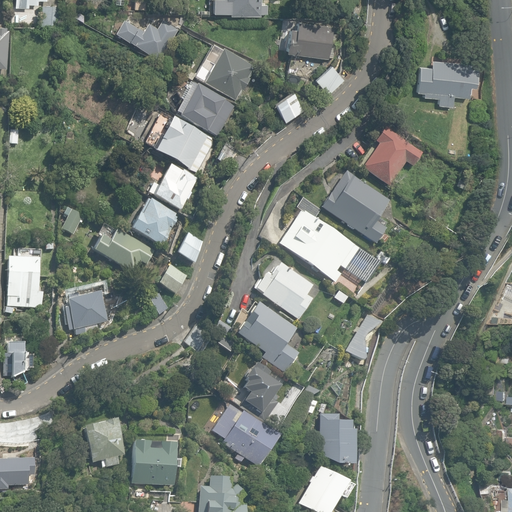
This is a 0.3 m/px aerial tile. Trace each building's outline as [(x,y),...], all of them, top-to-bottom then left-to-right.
[(135,0),(135,9),(145,10),(145,0),(135,0)] [(227,14),(259,15),(259,12),(265,12),(266,3),(259,3),(258,0),(210,0),(211,12),(228,12),(227,14)] [(41,26),(62,27),(63,6),(41,5),(41,26)] [(166,14),(175,14),(176,6),(167,6),(166,14)] [(142,31),(123,20),(114,36),(157,61),(175,28),(160,20),(155,29),(147,24),(142,31)] [(285,53),(328,59),(328,57),(332,57),(336,33),(332,33),(333,26),(295,21),(294,29),(288,28),(285,53)] [(193,79),(234,101),(239,92),(243,93),(250,80),(246,78),(253,66),(220,49),(218,52),(210,48),(193,79)] [(437,105),(451,106),(452,96),(467,97),(468,87),(472,87),(475,64),(431,60),(430,68),(418,67),(416,92),(423,93),(423,97),(438,98),(437,105)] [(312,77),(326,92),(341,77),(327,62),(312,77)] [(279,71),(271,65),(266,73),(274,78),(279,71)] [(206,131),(216,137),(233,107),(222,102),(222,101),(194,86),(193,87),(189,85),(184,94),(181,93),(177,100),(180,102),(174,113),(178,115),(178,117),(206,132),(206,131)] [(272,106),(284,124),(301,112),(289,95),(272,106)] [(188,170),(197,173),(212,146),(210,139),(171,118),(161,137),(159,136),(151,150),(188,170)] [(18,127),(8,127),(8,143),(18,143),(18,127)] [(360,168),(387,186),(403,162),(411,167),(420,153),(382,128),(372,143),(375,145),(360,168)] [(151,197),(179,211),(196,179),(181,171),(180,172),(167,166),(157,186),(153,183),(148,193),(152,195),(151,197)] [(373,244),(377,238),(380,233),(385,226),(375,219),(387,201),(344,172),(319,208),(373,244)] [(134,185),(138,178),(130,174),(126,181),(134,185)] [(455,187),(463,190),(466,184),(458,180),(455,187)] [(338,266),(365,283),(378,263),(313,219),(319,210),(301,197),(294,208),(298,211),(276,244),(334,282),(339,274),(335,271),(338,266)] [(128,230),(158,246),(160,243),(162,245),(163,242),(164,243),(167,237),(166,236),(172,226),(173,226),(176,220),(175,220),(176,218),(173,216),(175,214),(148,200),(147,201),(144,199),(128,230)] [(60,229),(72,235),(82,216),(65,209),(63,214),(66,217),(60,229)] [(99,237),(91,251),(133,274),(139,262),(145,265),(152,251),(124,236),(125,234),(119,231),(118,233),(114,231),(108,241),(99,237)] [(174,252),(192,261),(201,241),(184,232),(174,252)] [(376,239),(383,243),(387,237),(380,233),(376,239)] [(46,255),(46,246),(33,246),(33,251),(39,251),(39,255),(46,255)] [(376,260),(380,263),(384,256),(380,253),(376,260)] [(16,310),(21,311),(21,307),(28,307),(28,304),(36,304),(37,294),(29,293),(31,258),(4,256),(2,296),(3,296),(2,306),(16,307),(16,310)] [(260,295),(296,319),(310,298),(305,295),(311,286),(278,263),(270,276),(265,273),(254,289),(261,293),(260,295)] [(156,284),(175,294),(186,276),(167,265),(156,284)] [(84,334),(85,336),(96,332),(95,324),(106,321),(100,296),(103,295),(100,285),(75,291),(76,297),(65,300),(72,330),(73,330),(75,336),(84,334)] [(332,298),(341,304),(346,297),(337,291),(332,298)] [(147,301),(158,315),(166,308),(155,294),(147,301)] [(283,373),(297,353),(285,344),(296,330),(258,303),(236,334),(263,353),(260,358),(283,373)] [(343,351),(360,361),(361,358),(361,339),(365,333),(378,323),(365,315),(356,329),(354,328),(352,331),(354,333),(343,351)] [(184,342),(197,351),(209,335),(195,325),(184,342)] [(11,375),(11,378),(13,377),(23,373),(22,354),(24,354),(23,342),(6,343),(6,353),(2,353),(3,376),(11,375)] [(511,365),(511,357),(503,356),(503,364),(511,365)] [(243,409),(262,422),(273,407),(270,405),(274,400),(270,398),(278,385),(265,377),(268,372),(255,363),(244,379),(245,380),(244,381),(245,382),(241,387),(248,392),(241,401),(246,404),(243,409)] [(497,402),(506,402),(506,391),(498,391),(497,402)] [(302,410),(310,414),(315,402),(307,399),(302,410)] [(240,412),(228,404),(210,431),(222,439),(220,443),(236,454),(233,459),(239,463),(242,458),(256,467),(278,435),(241,410),(240,412)] [(317,412),(322,414),(325,406),(320,404),(317,412)] [(333,465),(349,466),(350,430),(347,430),(347,421),(336,421),(336,415),(318,414),(317,455),(333,465)] [(99,460),(101,468),(117,464),(115,456),(123,454),(114,419),(81,427),(90,463),(99,460)] [(172,485),(173,485),(175,443),(131,441),(129,484),(172,485)] [(0,488),(8,488),(8,486),(27,485),(27,475),(32,475),(31,458),(0,459),(0,488)] [(296,503),(312,511),(326,511),(336,495),(341,498),(348,486),(343,483),(344,482),(317,467),(311,477),(310,476),(307,482),(308,483),(296,503)] [(500,479),(511,480),(511,471),(501,470),(500,479)] [(241,511),(242,505),(237,504),(238,500),(242,496),(233,485),(228,489),(229,478),(209,476),(208,487),(199,486),(196,511),(241,511)] [(511,511),(511,485),(511,486),(511,499),(504,498),(503,511),(497,511),(511,511)]
